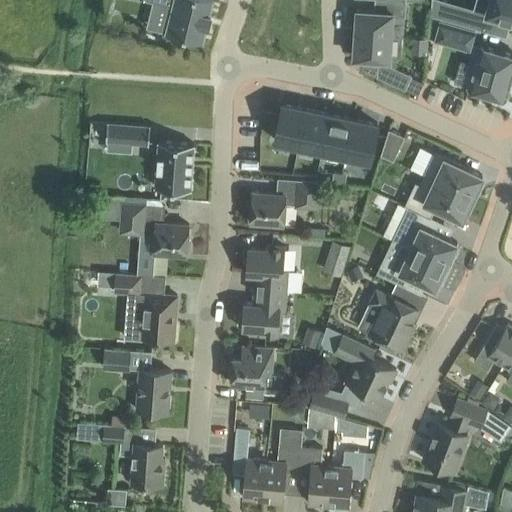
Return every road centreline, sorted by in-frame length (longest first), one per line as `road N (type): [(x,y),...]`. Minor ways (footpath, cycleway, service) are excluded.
road 1 (residential): [(206,511),(196,483),(219,247),(223,60)]
road 2 (residential): [(490,266),(401,424),(377,511)]
road 3 (residential): [(336,78),(511,155)]
